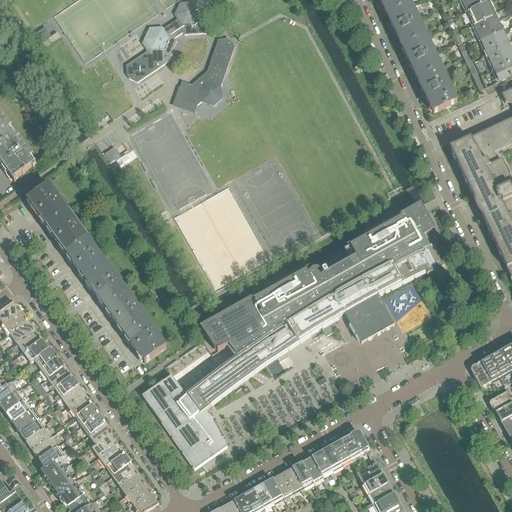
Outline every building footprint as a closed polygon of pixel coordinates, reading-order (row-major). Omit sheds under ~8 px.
[(378,0),(387,18),(412,6),(411,4),(409,6),(405,0),(378,0)] [(458,0),(459,2),(462,1),(468,14),(488,4),(486,0),(458,0)] [(497,21),(494,16),(488,4),(468,14),(474,27),(472,28),(472,30),(473,31),(476,30),(482,43),(502,33),(496,21),(497,21)] [(171,54),(176,43),(174,40),(183,34),(184,37),(185,37),(185,36),(204,35),(205,35),(211,24),(204,14),(199,14),(192,5),(181,6),(175,16),(178,21),(163,31),(162,30),(150,30),(145,41),(151,50),(148,53),(127,67),(126,67),(127,77),(129,80),(137,84),(138,84),(174,59),(175,59),(171,54)] [(422,29),(415,15),(413,16),(410,9),(413,7),(412,6),(387,18),(402,50),(427,38),(426,36),(424,38),(420,30),(422,29)] [(511,50),(508,45),(502,33),(482,43),(488,56),(485,57),(487,60),(489,59),(495,72),(511,64),(511,54),(510,50),(511,50)] [(437,61),(430,47),(428,48),(425,41),(428,40),(427,38),(402,50),(417,81),(442,70),(441,68),(439,70),(435,62),(437,61)] [(222,99),(220,88),(221,88),(222,85),(234,48),(235,48),(235,47),(228,40),(218,42),(207,73),(192,86),(182,83),(176,101),(196,108),(202,103),(213,107),(222,99)] [(511,64),(495,72),(494,73),(500,84),(511,77),(511,64)] [(455,103),(450,94),(452,93),(445,79),(444,80),(440,73),(443,71),(442,70),(417,81),(433,115),(457,104),(456,102),(455,103)] [(511,188),(511,187),(511,182),(502,162),(498,164),(494,155),(511,146),(511,91),(501,96),(505,104),(505,105),(511,106),(511,120),(451,149),(450,150),(474,201),(476,205),(478,204),(477,203),(480,202),(485,214),(482,215),(482,214),(480,215),(482,218),(511,282),(511,188)] [(0,148),(16,137),(5,122),(0,114),(0,148)] [(37,166),(26,151),(16,137),(0,148),(0,164),(14,184),(16,183),(15,181),(20,178),(29,172),(32,169),(33,170),(35,169),(34,168),(37,166)] [(114,149),(109,152),(115,161),(116,163),(121,159),(114,149)] [(109,152),(103,156),(110,165),(115,161),(109,152)] [(124,162),(113,169),(117,174),(127,167),(124,162)] [(34,179),(29,172),(20,178),(25,186),(34,179)] [(68,214),(59,200),(49,187),(27,202),(47,229),(68,214)] [(171,378),(143,398),(194,472),(227,450),(206,412),(211,407),(211,406),(212,405),(219,400),(221,398),(221,399),(222,399),(221,398),(231,390),(232,391),(233,391),(232,390),(242,382),(243,383),(244,383),(243,382),(253,374),(254,375),(255,375),(254,374),(264,367),(265,367),(266,367),(265,366),(268,364),(276,359),(276,360),(277,359),(276,358),(287,351),(287,352),(288,352),(287,351),(292,348),(298,344),(299,345),(299,344),(310,337),(310,338),(311,337),(310,336),(321,330),(322,331),(322,330),(322,329),(333,323),(333,324),(334,323),(333,322),(344,316),(347,321),(350,326),(351,326),(357,337),(362,346),(394,328),(389,319),(383,307),(378,297),(389,291),(389,292),(390,292),(390,291),(401,285),(401,286),(402,285),(402,284),(413,279),(413,280),(414,279),(414,278),(425,273),(427,277),(440,271),(445,268),(441,262),(441,260),(440,259),(440,258),(433,245),(428,247),(424,238),(430,235),(434,232),(434,233),(435,233),(431,224),(425,214),(424,213),(423,210),(421,208),(421,207),(420,207),(397,220),(397,224),(344,254),(345,254),(351,251),(353,255),(356,260),(327,276),(326,272),(322,274),(321,273),(317,272),(316,272),(315,272),(313,274),(312,273),(313,272),(312,272),(256,303),(255,301),(255,300),(201,330),(200,330),(206,339),(210,344),(215,352),(215,351),(216,350),(217,353),(218,354),(228,348),(237,359),(221,371),(205,383),(199,387),(197,389),(195,391),(186,397),(171,378)] [(88,241),(78,228),(68,214),(47,229),(66,256),(88,241)] [(107,268),(98,255),(88,241),(66,256),(86,284),(107,268)] [(127,295),(117,282),(107,268),(86,284),(106,311),(127,295)] [(147,322),(137,309),(127,295),(106,311),(125,338),(147,322)] [(0,322),(3,326),(21,314),(20,313),(21,312),(18,309),(16,308),(14,305),(0,314),(0,322)] [(10,336),(28,324),(27,322),(28,322),(22,313),(21,314),(3,326),(10,336)] [(166,350),(156,336),(147,322),(125,338),(145,365),(166,350)] [(17,346),(34,333),(33,332),(35,331),(29,323),(28,324),(10,336),(17,346)] [(24,355),(41,343),(40,341),(41,341),(35,332),(34,333),(17,346),(24,355)] [(34,362),(49,351),(42,342),(41,343),(24,355),(31,365),(34,362)] [(511,372),(511,350),(511,349),(507,351),(505,351),(503,353),(502,354),(501,355),(511,372)] [(41,371),(58,360),(59,359),(53,351),(52,352),(50,350),(49,351),(34,362),(41,371)] [(511,372),(501,355),(497,357),(495,357),(493,358),(492,360),(491,360),(502,378),(511,372)] [(48,381),(64,370),(65,369),(60,361),(58,362),(58,360),(41,371),(48,381)] [(502,378),(491,360),(487,362),(485,362),(481,365),(492,384),(502,378)] [(492,384),(481,365),(472,370),(472,372),(481,389),(492,384)] [(55,391),(71,379),(72,378),(66,370),(65,371),(64,370),(48,381),(55,391)] [(62,400),(79,388),(73,380),(72,381),(71,379),(55,391),(62,400)] [(0,406),(1,407),(19,394),(15,388),(19,385),(16,381),(12,384),(12,385),(7,388),(0,393),(0,406)] [(69,410),(86,398),(79,388),(62,400),(69,410)] [(7,416),(25,403),(19,394),(1,407),(3,411),(3,413),(4,414),(6,415),(7,416)] [(497,415),(511,406),(511,399),(509,394),(491,404),(491,406),(496,415),(497,415)] [(75,419),(92,408),(91,406),(92,405),(86,398),(69,410),(75,419)] [(14,426),(30,413),(27,408),(28,407),(25,403),(7,416),(10,420),(10,422),(11,424),(13,424),(14,426)] [(502,424),(511,418),(511,406),(497,415),(499,418),(499,420),(500,423),(502,424)] [(82,429),(98,417),(98,416),(99,415),(93,407),(92,408),(75,419),(82,429)] [(20,434),(38,421),(32,412),(30,413),(14,426),(17,429),(16,431),(18,433),(19,433),(20,434)] [(89,438),(105,427),(104,425),(105,424),(99,416),(98,417),(82,429),(89,438)] [(511,431),(511,418),(502,424),(504,428),(504,430),(505,432),(507,433),(507,434),(511,431)] [(27,443),(43,431),(45,430),(38,421),(20,434),(21,435),(21,437),(22,439),(24,439),(27,443)] [(111,437),(112,436),(111,435),(112,434),(106,426),(105,427),(89,438),(96,447),(96,448),(111,437)] [(33,453),(52,439),(49,435),(47,436),(43,431),(27,443),(27,444),(27,446),(28,448),(30,448),(33,453)] [(71,439),(69,437),(68,435),(63,438),(66,443),(71,439)] [(369,452),(359,435),(357,435),(351,438),(351,439),(361,457),(366,454),(372,463),(374,462),(369,452)] [(99,460),(117,448),(118,447),(111,437),(96,448),(96,447),(92,450),(99,460)] [(40,462),(58,448),(52,439),(33,453),(34,453),(34,455),(35,457),(37,457),(40,462)] [(361,457),(351,439),(347,441),(345,441),(343,442),(342,444),(352,462),(361,457)] [(352,462),(342,444),(338,446),(336,446),(334,448),(332,449),(342,467),(352,462)] [(58,462),(65,457),(73,452),(71,450),(70,449),(65,452),(62,454),(58,448),(40,462),(41,463),(40,464),(42,466),(43,467),(46,470),(46,471),(58,462)] [(106,469),(124,457),(125,456),(119,448),(118,449),(117,448),(99,460),(106,469)] [(342,467),(332,449),(328,452),(326,452),(324,453),(323,455),(322,455),(332,473),(342,467)] [(332,473),(322,455),(318,457),(316,457),(314,458),(313,460),(323,478),(332,473)] [(113,479),(130,467),(131,466),(126,458),(125,458),(124,457),(106,469),(113,479)] [(90,465),(87,460),(81,464),(85,469),(90,465)] [(323,478),(313,460),(308,463),(306,463),(304,464),(303,466),(313,484),(323,478)] [(47,484),(66,471),(63,466),(61,467),(58,462),(46,471),(41,475),(47,484)] [(381,477),(379,473),(379,471),(378,469),(377,468),(376,467),(377,467),(374,462),(372,463),(367,466),(370,471),(359,477),(364,487),(381,477)] [(313,484),(303,466),(299,468),(297,468),(294,469),(293,471),(303,489),(313,484)] [(120,489),(137,476),(138,475),(132,467),(131,468),(130,467),(113,479),(120,489)] [(53,493),(71,480),(68,476),(69,475),(66,471),(47,484),(53,493)] [(303,489),(293,471),(289,474),(287,474),(285,475),(284,477),(283,477),(293,495),(303,489)] [(126,498),(144,486),(145,485),(139,477),(138,477),(137,476),(120,489),(126,498)] [(293,495),(283,477),(279,479),(277,479),(275,480),(274,482),(273,482),(283,500),(293,495)] [(370,497),(387,487),(385,483),(385,481),(384,479),(382,478),(381,477),(364,487),(370,497)] [(60,502),(88,482),(85,478),(80,481),(76,484),(75,485),(71,480),(53,493),(60,502)] [(104,485),(100,480),(95,483),(99,489),(104,485)] [(66,510),(84,498),(90,494),(85,487),(90,484),(88,482),(60,502),(66,510)] [(283,500),(273,482),(269,485),(267,485),(265,486),(264,488),(263,488),(274,506),(283,500)] [(130,510),(133,508),(151,495),(152,494),(146,486),(145,487),(144,486),(126,498),(131,504),(127,506),(130,510)] [(109,496),(103,487),(99,489),(106,498),(109,496)] [(375,506),(392,496),(390,493),(390,491),(389,488),(387,487),(370,497),(375,506)] [(274,506),(263,488),(260,490),(258,490),(255,491),(254,493),(264,511),(274,506)] [(0,507),(16,496),(14,493),(10,497),(8,495),(7,494),(4,491),(0,493),(0,507)] [(358,497),(355,492),(350,495),(353,500),(358,497)] [(262,511),(264,511),(254,493),(250,496),(248,496),(246,497),(245,498),(244,499),(251,511),(262,511)] [(149,511),(159,506),(155,502),(155,499),(153,496),(152,496),(151,495),(133,508),(136,511),(149,511)] [(0,511),(13,511),(22,506),(20,502),(19,500),(18,498),(16,497),(16,496),(0,507),(0,511)] [(389,511),(398,507),(396,502),(396,500),(395,498),(393,497),(392,496),(375,506),(378,511),(389,511)] [(67,511),(83,511),(92,506),(89,502),(87,503),(84,498),(66,510),(67,511)] [(251,511),(244,499),(240,501),(238,501),(236,502),(235,504),(234,504),(238,511),(251,511)]
